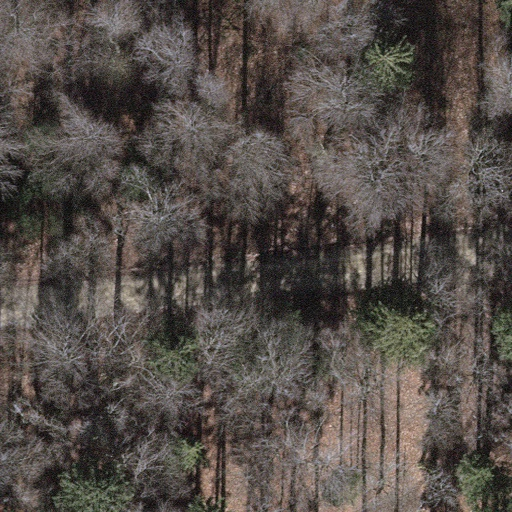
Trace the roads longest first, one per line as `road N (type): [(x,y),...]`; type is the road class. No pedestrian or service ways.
road 1 (track): [(511,244),(0,303)]
road 2 (track): [(201,0),(0,70)]
